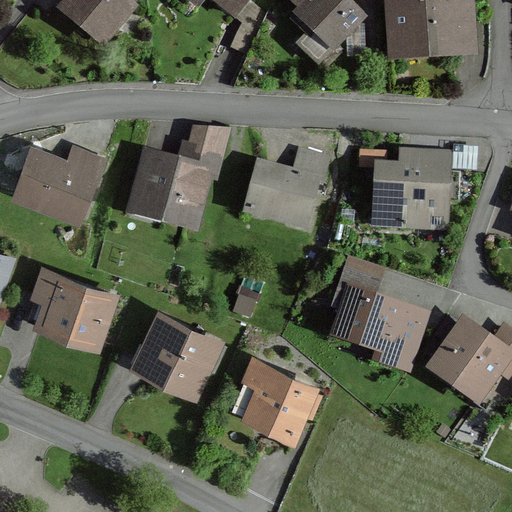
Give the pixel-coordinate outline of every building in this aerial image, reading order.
[(70,0),(66,6),(105,38),(131,7),(123,0),(70,0)] [(214,0),(233,15),(245,0),(214,0)] [(317,60),(360,16),(345,2),(342,0),(307,0),(310,2),(295,18),(310,33),(300,44),(317,60)] [(454,45),(453,24),(470,23),(468,0),(394,0),(397,48),(454,45)] [(33,151),(19,187),(79,210),(93,174),(98,176),(105,158),(77,147),(70,165),(33,151)] [(148,156),(134,206),(194,222),(207,172),(215,174),(220,155),(192,148),(187,166),(148,156)] [(260,165),(250,203),(306,218),(315,181),(322,183),(329,159),(302,152),(296,175),(260,165)] [(384,163),(384,153),(362,152),(361,162),(384,163)] [(442,214),(442,200),(459,200),(460,171),(449,171),(450,153),(413,152),(412,169),(382,168),(379,224),(423,226),(423,214),(442,214)] [(46,315),(45,317),(94,335),(109,295),(45,272),(32,310),(46,315)] [(383,345),(380,355),(407,364),(422,316),(370,299),(376,282),(347,272),(335,308),(344,311),(338,330),(383,345)] [(161,316),(141,358),(194,385),(215,342),(161,316)] [(509,379),(511,374),(511,332),(504,327),(492,345),(464,325),(436,364),(479,394),(496,370),(509,379)] [(263,382),(251,410),(293,428),(311,386),(255,362),(249,376),(263,382)] [(449,430),(442,425),(438,432),(444,436),(449,430)]
